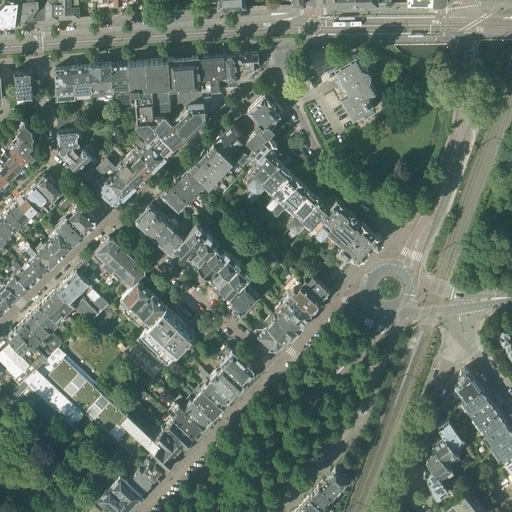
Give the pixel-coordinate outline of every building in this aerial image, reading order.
[(1,0),(0,1),(0,22),(14,22),(14,23),(17,0),(1,0)] [(17,0),(14,23),(18,23),(18,21),(27,21),(28,21),(39,2),(36,0),(17,0)] [(39,0),(39,2),(28,21),(31,20),(32,20),(36,20),(37,20),(40,20),(41,20),(45,19),(58,19),(58,0),(39,0)] [(58,0),(58,19),(79,17),(78,6),(77,0),(58,0)] [(249,52),(245,52),(246,64),(257,63),(257,62),(259,62),(259,61),(258,61),(258,60),(260,59),(260,54),(258,54),(258,52),(258,51),(249,52)] [(242,53),(235,53),(235,65),(246,64),(245,52),(242,52),(242,53)] [(223,54),(223,55),(224,66),(235,65),(235,53),(223,54)] [(334,66),(348,90),(339,94),(346,106),(352,116),(362,111),(364,113),(368,111),(368,110),(374,107),(371,100),(368,93),(375,89),(369,78),(370,73),(366,67),(362,65),(361,66),(355,54),(334,66)] [(214,55),(210,56),(201,56),(201,59),(202,68),(203,76),(202,79),(202,88),(203,92),(211,91),(211,88),(218,87),(219,87),(218,79),(219,79),(225,79),(225,74),(224,66),(223,55),(214,55)] [(205,116),(204,116),(204,108),(203,98),(203,92),(202,89),(202,88),(202,79),(201,74),(201,68),(199,57),(173,59),(169,59),(172,87),(174,87),(174,100),(175,124),(175,125),(185,135),(205,116)] [(145,60),(148,102),(174,100),(174,87),(172,87),(169,59),(167,60),(167,58),(161,58),(161,59),(146,60),(146,59),(145,60)] [(131,104),(142,103),(148,102),(145,60),(128,61),(127,61),(129,86),(130,93),(131,102),(131,104)] [(124,86),(129,86),(127,61),(111,62),(113,87),(117,87),(117,91),(120,91),(120,93),(125,93),(124,86)] [(111,62),(97,63),(89,64),(89,65),(88,65),(90,93),(90,94),(91,94),(91,96),(113,94),(113,87),(111,62)] [(257,63),(246,64),(235,65),(237,86),(244,79),(254,69),(254,68),(255,68),(256,66),(256,65),(257,65),(257,63)] [(83,93),(90,93),(88,65),(73,66),(72,66),(74,90),(75,95),(76,95),(76,90),(83,89),(83,93)] [(235,65),(224,66),(225,74),(225,79),(226,95),(227,96),(237,86),(235,65)] [(65,91),(74,90),(72,66),(71,66),(55,67),(55,91),(56,91),(56,95),(65,95),(65,91)] [(13,70),(15,87),(17,100),(20,100),(19,96),(24,96),(25,103),(32,102),(32,95),(31,89),(31,69),(13,70)] [(211,88),(211,91),(211,97),(210,97),(205,97),(203,98),(204,108),(207,105),(212,110),(214,108),(218,104),(225,98),(218,91),(218,87),(211,88)] [(130,93),(125,93),(120,93),(117,94),(118,103),(131,102),(130,93)] [(253,146),(253,147),(266,134),(272,128),(268,123),(272,120),(279,113),(282,110),(275,102),(274,104),(272,102),(273,101),(273,100),(273,97),(274,97),(271,94),(270,94),(267,94),(266,95),(264,93),(262,95),(257,100),(255,102),(248,109),(258,120),(254,125),(257,127),(246,138),(254,145),(253,146)] [(174,100),(148,102),(142,103),(177,143),(185,135),(175,125),(175,124),(174,100)] [(133,122),(145,135),(164,154),(173,146),(174,146),(177,143),(142,103),(131,104),(132,123),(133,122)] [(212,110),(207,105),(204,108),(204,116),(205,116),(209,112),(212,110)] [(479,111),(476,121),(482,123),(485,113),(479,111)] [(16,128),(19,131),(33,144),(33,127),(21,115),(19,118),(19,119),(12,125),(16,128)] [(223,132),(223,133),(233,144),(234,143),(235,143),(237,141),(239,143),(245,137),(232,124),(227,129),(225,132),(224,133),(223,132)] [(57,128),(57,141),(86,139),(86,134),(82,135),(82,127),(77,127),(57,128)] [(18,137),(14,142),(31,158),(33,156),(34,156),(33,149),(31,147),(33,144),(19,131),(15,135),(18,137)] [(219,136),(213,142),(224,153),(233,144),(223,133),(222,133),(223,134),(220,136),(219,136)] [(250,159),(255,164),(268,150),(269,150),(276,143),(268,136),(266,134),(253,147),(247,153),(245,151),(242,152),(236,158),(242,163),(247,158),(248,160),(250,159)] [(133,143),(139,148),(146,156),(147,161),(152,166),(153,167),(153,166),(156,163),(156,164),(162,158),(164,155),(165,155),(164,154),(145,135),(140,140),(139,138),(133,143)] [(5,146),(8,148),(24,165),(31,158),(14,142),(8,137),(5,140),(8,143),(5,146)] [(62,154),(70,145),(86,144),(86,139),(57,141),(57,149),(58,149),(58,150),(62,154)] [(187,167),(207,185),(210,188),(226,170),(234,162),(224,153),(213,142),(207,148),(207,147),(206,148),(207,148),(205,150),(199,156),(198,155),(198,156),(196,158),(196,159),(190,164),(188,166),(187,167)] [(62,154),(69,160),(86,144),(70,145),(62,154)] [(86,144),(69,160),(69,161),(77,168),(94,152),(86,144)] [(1,155),(2,156),(17,172),(24,165),(8,148),(1,155)] [(134,149),(125,156),(143,174),(152,166),(147,161),(146,156),(139,148),(136,151),(134,149)] [(248,184),(252,188),(279,159),(276,156),(276,157),(269,150),(268,150),(255,164),(248,171),(254,176),(248,183),(248,184)] [(0,154),(0,167),(10,178),(17,172),(2,156),(1,155),(0,154)] [(125,156),(115,166),(126,178),(130,178),(134,183),(143,174),(125,156)] [(106,157),(96,166),(123,195),(123,194),(126,192),(132,186),(134,184),(135,184),(134,183),(130,178),(126,178),(115,166),(106,157)] [(263,186),(268,191),(287,169),(281,163),(282,162),(279,159),(252,188),(247,193),(252,198),(263,186)] [(94,164),(89,160),(79,170),(84,174),(94,164)] [(123,195),(96,166),(96,167),(102,173),(93,183),(96,186),(97,187),(101,190),(100,190),(101,191),(101,190),(107,196),(107,197),(108,196),(111,200),(112,200),(116,200),(122,195),(123,195)] [(178,175),(195,191),(198,188),(202,191),(207,185),(187,167),(187,166),(178,175)] [(0,167),(0,181),(3,185),(10,178),(0,167)] [(267,203),(271,207),(298,178),(295,175),(295,176),(288,169),(287,169),(268,191),(273,195),(267,202),(267,203)] [(43,174),(35,182),(52,199),(55,196),(56,198),(62,192),(61,190),(63,188),(48,174),(43,174)] [(169,184),(186,200),(190,203),(195,198),(192,194),(194,192),(197,195),(198,194),(195,191),(178,175),(169,184)] [(277,211),(280,207),(285,212),(288,209),(307,188),(308,188),(301,181),(298,178),(271,207),(275,211),(277,211)] [(35,182),(24,192),(39,208),(43,204),(49,210),(56,203),(52,199),(35,182)] [(160,193),(168,200),(181,212),(183,211),(179,207),(186,200),(169,184),(160,193)] [(287,221),(292,225),(319,196),(316,194),(315,195),(308,188),(307,188),(288,209),(293,213),(287,220),(287,221)] [(24,192),(17,200),(31,215),(39,208),(24,192)] [(161,208),(168,200),(160,193),(152,200),(161,208)] [(59,205),(63,209),(75,199),(70,194),(59,205)] [(303,223),(308,228),(328,205),(319,196),(292,225),(296,229),(297,229),(303,223)] [(321,235),(324,231),(346,208),(343,205),(344,205),(342,204),(343,203),(338,199),(337,199),(336,197),(328,205),(308,228),(313,233),(315,231),(320,235),(321,235)] [(17,200),(9,207),(23,222),(31,215),(17,200)] [(65,213),(67,215),(84,232),(94,222),(95,217),(76,200),(64,212),(65,213)] [(137,221),(143,226),(157,212),(149,203),(137,215),(135,216),(136,220),(137,222),(137,221)] [(1,214),(16,230),(19,227),(23,231),(28,227),(23,222),(9,207),(1,214)] [(324,231),(339,245),(360,223),(350,214),(352,212),(351,211),(351,212),(347,208),(346,208),(324,231)] [(148,232),(151,235),(166,220),(163,217),(165,215),(159,210),(157,212),(143,226),(149,232),(148,232)] [(0,215),(0,228),(8,237),(16,230),(1,214),(0,215)] [(56,226),(58,229),(72,243),(84,232),(67,215),(56,226)] [(154,238),(160,243),(174,228),(176,226),(177,225),(168,217),(166,220),(151,235),(154,238)] [(176,244),(186,254),(207,232),(207,231),(207,232),(200,226),(201,226),(196,221),(184,234),(176,244)] [(361,221),(360,223),(339,245),(339,246),(339,248),(345,254),(347,255),(348,255),(348,257),(353,261),(356,262),(357,260),(358,260),(360,257),(360,258),(365,252),(367,250),(369,252),(372,248),(370,246),(373,244),(374,242),(374,243),(378,242),(379,242),(380,241),(380,240),(381,240),(381,236),(380,235),(379,234),(378,233),(374,233),(367,227),(361,221)] [(169,251),(176,244),(184,234),(181,231),(180,232),(176,229),(178,227),(176,226),(174,228),(160,243),(166,248),(165,248),(169,251)] [(0,228),(0,242),(4,247),(5,245),(3,242),(8,237),(0,228)] [(58,229),(47,240),(61,254),(65,251),(64,251),(72,243),(58,229)] [(186,254),(197,264),(218,242),(207,232),(186,254)] [(208,275),(208,274),(229,252),(236,243),(226,233),(218,242),(197,264),(208,275)] [(91,273),(97,266),(119,242),(113,237),(108,236),(86,258),(77,266),(82,271),(88,276),(91,273)] [(282,246),(287,240),(282,236),(277,241),(282,246)] [(47,240),(36,250),(50,265),(57,258),(61,254),(47,240)] [(97,266),(106,273),(128,250),(125,248),(119,242),(97,266)] [(27,248),(23,252),(42,272),(50,265),(36,250),(29,244),(26,247),(27,248)] [(116,271),(121,275),(136,259),(131,254),(128,250),(106,273),(106,274),(110,277),(116,271)] [(482,254),(473,251),(470,260),(479,263),(482,254)] [(21,264),(35,279),(42,272),(23,252),(19,255),(25,261),(21,264)] [(208,274),(219,284),(239,262),(229,252),(208,274)] [(10,267),(14,271),(28,286),(35,279),(21,264),(15,258),(11,261),(12,261),(11,261),(14,264),(10,267)] [(136,259),(121,275),(119,277),(128,286),(143,270),(144,269),(143,265),(136,259)] [(229,294),(230,294),(244,279),(251,272),(239,262),(219,284),(229,294)] [(58,285),(56,287),(73,304),(89,319),(90,319),(93,323),(107,310),(103,306),(109,300),(80,273),(76,268),(74,270),(73,270),(72,272),(67,277),(66,277),(60,283),(58,285)] [(14,271),(5,280),(19,294),(28,286),(14,271)] [(308,271),(299,280),(320,300),(321,298),(324,296),(329,290),(316,278),(308,271)] [(88,276),(96,284),(99,280),(91,273),(88,276)] [(288,291),(289,292),(310,311),(311,309),(314,307),(320,300),(299,280),(297,278),(290,285),(291,287),(288,291)] [(4,279),(0,283),(0,291),(10,303),(19,294),(5,280),(4,279)] [(123,306),(131,314),(151,292),(137,279),(121,296),(120,298),(120,300),(123,303),(125,303),(123,306)] [(244,279),(230,294),(228,296),(228,300),(233,304),(231,307),(239,314),(241,311),(244,308),(259,292),(244,279)] [(56,287),(47,295),(64,312),(73,304),(56,287)] [(0,309),(2,311),(10,303),(0,291),(0,309)] [(139,318),(146,325),(166,305),(160,300),(161,300),(158,297),(152,292),(153,292),(152,292),(151,292),(131,314),(137,320),(139,318)] [(284,305),(300,320),(301,321),(304,317),(310,311),(289,292),(289,293),(282,301),(285,304),(284,305)] [(40,302),(59,322),(67,315),(64,312),(47,295),(40,302)] [(31,310),(32,310),(51,330),(59,322),(40,302),(31,310)] [(276,309),(273,312),(292,330),(296,327),(295,326),(300,320),(284,305),(281,302),(280,302),(274,308),(276,309)] [(166,305),(146,325),(139,334),(168,360),(195,332),(180,319),(181,318),(180,318),(175,313),(172,310),(167,306),(167,305),(166,305)] [(32,310),(23,318),(54,350),(58,346),(62,342),(51,330),(32,310)] [(109,310),(102,317),(106,321),(113,314),(109,310)] [(263,321),(266,323),(283,339),(289,333),(289,334),(292,330),(273,312),(272,312),(270,315),(263,321)] [(16,325),(15,325),(46,357),(47,356),(54,350),(23,318),(16,325)] [(283,339),(266,323),(263,326),(251,327),(272,347),(277,347),(277,346),(280,343),(283,339)] [(7,334),(6,334),(37,366),(46,357),(15,325),(12,329),(7,334)] [(511,328),(506,329),(502,329),(502,330),(500,333),(500,337),(503,340),(503,341),(506,341),(506,345),(506,346),(507,346),(507,352),(511,357),(511,356),(511,328)] [(0,340),(0,362),(8,371),(19,382),(23,378),(63,415),(72,424),(83,412),(35,367),(37,366),(6,334),(0,340)] [(135,461),(139,464),(154,478),(156,475),(161,470),(162,469),(161,469),(164,466),(165,466),(174,456),(153,436),(150,432),(128,413),(139,401),(132,394),(121,406),(95,382),(68,356),(72,351),(62,342),(58,346),(54,350),(47,356),(46,357),(37,366),(35,367),(83,412),(105,432),(128,455),(129,454),(132,451),(134,453),(139,448),(137,445),(143,439),(152,448),(149,452),(146,455),(142,459),(139,456),(137,458),(135,460),(135,461)] [(222,363),(240,379),(246,373),(246,374),(248,374),(252,370),(252,368),(252,367),(227,343),(219,351),(223,356),(219,360),(222,363)] [(120,357),(125,362),(129,358),(124,353),(120,357)] [(0,379),(0,380),(8,371),(0,362),(0,379)] [(209,374),(230,393),(235,387),(236,388),(238,388),(242,384),(242,381),(241,381),(242,381),(240,379),(222,363),(217,369),(215,367),(209,374)] [(457,396),(460,401),(480,387),(481,387),(480,386),(467,368),(467,367),(466,367),(464,367),(461,370),(460,370),(460,372),(459,373),(460,373),(459,373),(461,375),(461,376),(459,377),(458,377),(458,378),(459,380),(460,380),(455,383),(451,393),(452,393),(455,397),(457,396)] [(198,384),(221,405),(222,404),(221,403),(230,393),(209,374),(203,368),(198,373),(203,378),(199,383),(198,384)] [(7,393),(0,400),(0,404),(10,414),(19,405),(16,403),(25,394),(34,402),(32,403),(55,424),(63,415),(23,378),(19,382),(19,383),(12,391),(9,388),(6,392),(7,393)] [(189,393),(211,414),(212,415),(221,405),(198,384),(194,388),(188,383),(183,388),(189,393)] [(467,414),(470,412),(489,399),(489,398),(480,387),(460,401),(459,402),(464,409),(467,414)] [(174,399),(175,400),(202,425),(202,424),(211,414),(189,393),(184,398),(179,394),(174,399)] [(470,412),(478,424),(498,410),(489,399),(470,412)] [(172,414),(193,434),(194,435),(203,425),(202,425),(175,400),(171,404),(177,409),(172,414)] [(161,424),(182,444),(183,445),(193,434),(172,414),(167,410),(164,414),(167,417),(161,423),(161,424)] [(483,435),(484,436),(505,421),(506,421),(498,410),(478,424),(485,434),(483,435)] [(438,427),(442,432),(453,448),(454,450),(465,442),(458,432),(451,422),(447,417),(440,422),(442,424),(438,427)] [(481,439),(489,451),(511,433),(511,430),(505,421),(484,436),(481,439)] [(153,436),(174,456),(178,452),(176,450),(182,444),(161,424),(155,430),(157,432),(153,436)] [(431,442),(435,448),(450,468),(452,466),(449,463),(459,456),(454,450),(453,448),(442,432),(432,439),(431,442)] [(498,463),(501,460),(511,451),(511,433),(489,451),(498,463)] [(425,457),(432,467),(446,486),(448,485),(443,478),(453,472),(450,468),(435,448),(426,454),(425,457)] [(504,460),(511,471),(511,451),(501,460),(502,461),(504,460)] [(117,459),(113,462),(120,468),(122,465),(121,463),(117,459)] [(64,465),(73,474),(78,468),(69,460),(64,465)] [(469,468),(477,479),(485,473),(477,462),(469,468)] [(154,478),(139,464),(132,471),(128,476),(143,489),(154,478)] [(327,474),(327,475),(343,490),(345,484),(343,482),(345,479),(345,477),(341,473),(341,470),(338,467),(335,467),(330,472),(330,471),(327,474)] [(446,486),(432,467),(425,472),(429,477),(427,478),(427,479),(428,481),(428,482),(429,484),(429,485),(431,491),(436,497),(437,498),(439,497),(438,495),(447,488),(446,486)] [(112,473),(106,479),(131,502),(138,495),(141,492),(141,491),(117,468),(112,473)] [(319,484),(318,484),(332,497),(333,496),(334,496),(336,494),(336,493),(339,489),(343,492),(343,490),(327,475),(327,476),(324,479),(322,480),(320,482),(319,484)] [(131,502),(106,479),(98,489),(95,492),(117,511),(122,511),(124,510),(123,510),(131,502)] [(308,495),(323,508),(332,497),(318,484),(312,491),(308,495)] [(484,511),(486,511),(471,493),(469,494),(466,490),(471,486),(469,485),(465,488),(443,506),(447,511),(484,511)] [(81,509),(79,511),(80,511),(112,511),(95,495),(87,503),(84,500),(78,506),(81,509)] [(308,495),(299,505),(306,511),(323,511),(325,511),(323,508),(308,495)] [(492,508),(495,511),(501,506),(498,502),(492,508)]
